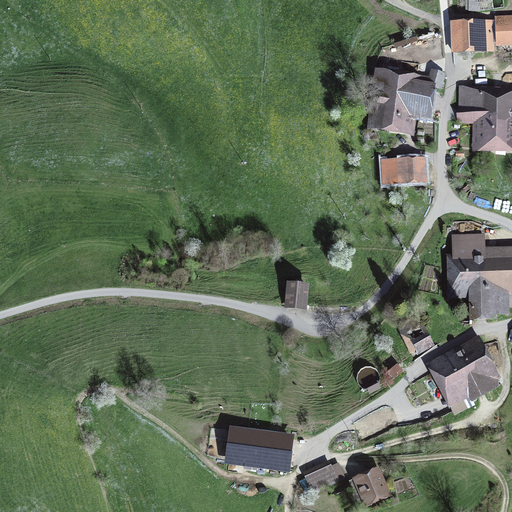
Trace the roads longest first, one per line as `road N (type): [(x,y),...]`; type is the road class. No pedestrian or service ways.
road 1 (unclassified): [(0,315),(66,296),(140,292),(240,305),(324,330),(371,302),(445,204),(511,225)]
road 2 (track): [(293,492),(317,441),(335,426),(414,378),(451,344),(511,321)]
road 3 (track): [(305,462),(488,410),(505,394),(505,323)]
